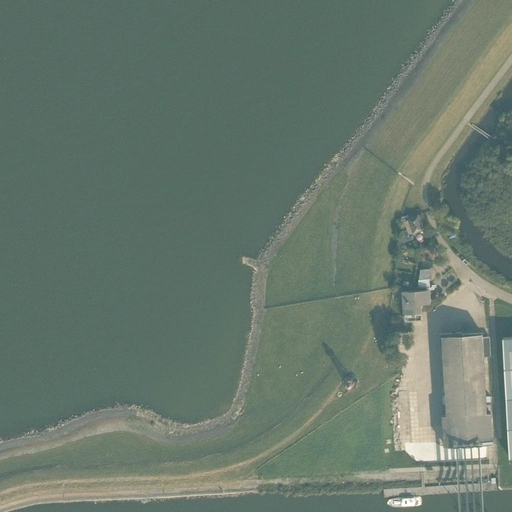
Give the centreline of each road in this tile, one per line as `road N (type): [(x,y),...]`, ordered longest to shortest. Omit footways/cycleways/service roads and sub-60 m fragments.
road 1 (track): [(499,442),(491,304)]
road 2 (unclassified): [(511,300),(463,273),(429,216)]
